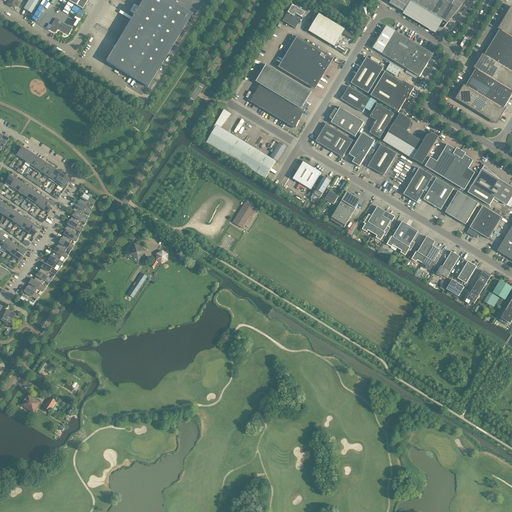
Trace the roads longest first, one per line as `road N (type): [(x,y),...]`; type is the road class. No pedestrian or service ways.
road 1 (unclassified): [(0,397),(257,0)]
road 2 (unclassified): [(301,146),(382,9),(457,53)]
road 3 (unclassified): [(511,273),(301,146)]
road 4 (residential): [(0,296),(6,299),(80,179),(0,126)]
road 5 (unclassified): [(103,0),(74,46),(61,48),(0,10)]
road 6 (tertiary): [(496,148),(432,107),(457,53)]
